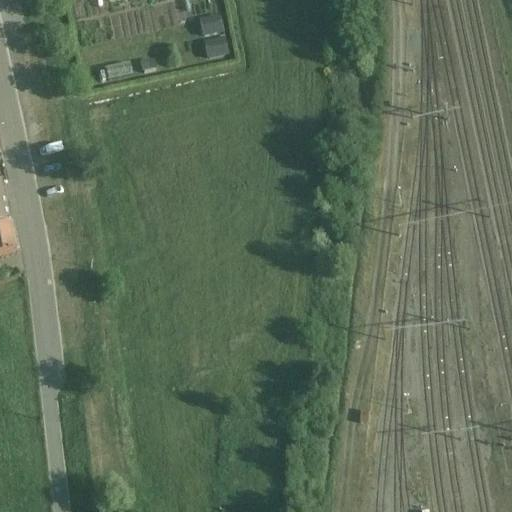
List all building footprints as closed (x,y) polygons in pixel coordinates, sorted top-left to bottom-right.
[(206,64),(230,59),(221,19),(198,24),(206,64)] [(151,65),(136,68),(138,80),(153,78),(151,65)] [(126,68),(97,74),(100,88),(129,82),(126,68)] [(0,190),(0,232),(16,230),(9,189),(0,190)] [(0,263),(21,260),(16,230),(0,232),(0,263)] [(369,416),(362,415),(361,428),(368,429),(369,416)]
